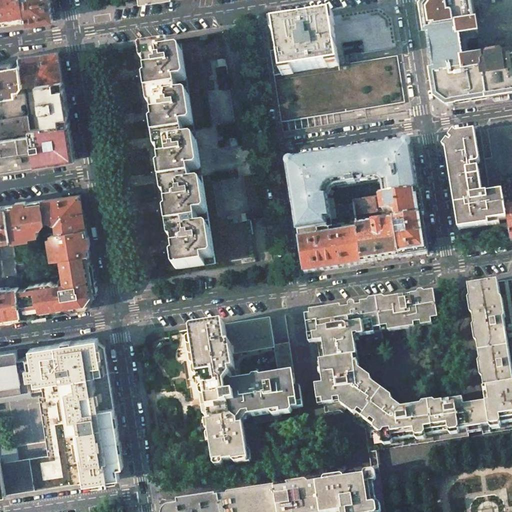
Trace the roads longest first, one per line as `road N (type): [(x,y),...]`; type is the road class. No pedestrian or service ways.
road 1 (residential): [(116,318),(145,495)]
road 2 (residential): [(246,7),(70,31)]
road 3 (tertiary): [(291,289),(116,318)]
road 4 (tertiary): [(447,268),(291,289)]
road 5 (residential): [(269,147),(423,124)]
road 6 (residential): [(93,172),(116,318)]
road 7 (residential): [(447,268),(423,124)]
road 8 (residential): [(291,289),(269,147)]
road 9 (residential): [(70,31),(93,172)]
road 10 (residential): [(269,147),(246,7)]
road 11 (residential): [(423,124),(404,0)]
road 12 (residential): [(26,511),(145,495)]
